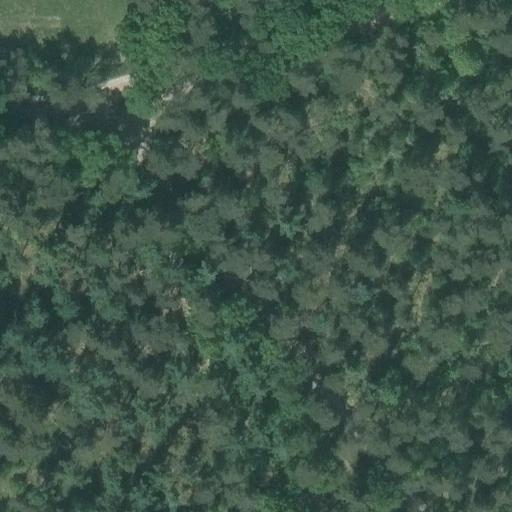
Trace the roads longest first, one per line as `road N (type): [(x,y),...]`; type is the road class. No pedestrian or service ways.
road 1 (track): [(427,511),(98,105)]
road 2 (track): [(451,0),(123,110),(0,120)]
road 3 (track): [(312,511),(382,451),(511,287)]
road 4 (track): [(0,201),(98,105)]
